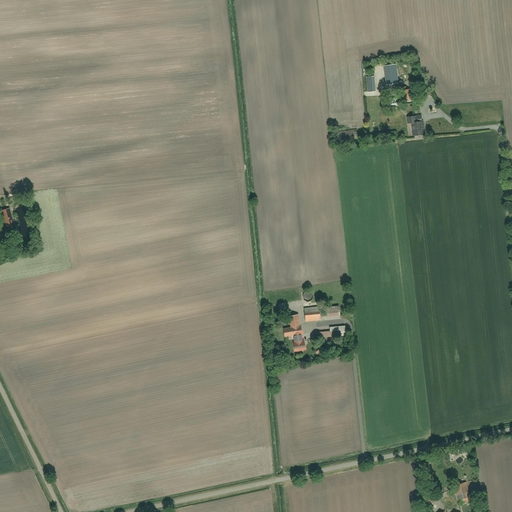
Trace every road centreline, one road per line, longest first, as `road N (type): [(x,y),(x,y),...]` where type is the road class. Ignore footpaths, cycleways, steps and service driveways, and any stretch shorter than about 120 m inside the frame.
road 1 (unclassified): [(133,511),(511,429)]
road 2 (unclassified): [(61,511),(0,386)]
